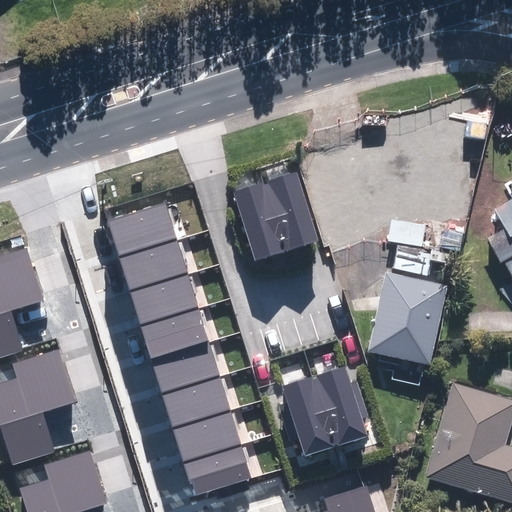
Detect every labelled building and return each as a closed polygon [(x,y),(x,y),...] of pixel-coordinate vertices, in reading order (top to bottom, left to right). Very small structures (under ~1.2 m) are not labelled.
[(469,151),(414,142),(403,207),(457,216),(469,151)] [(296,172),(266,181),(286,249),(316,240),(296,172)] [(255,258),(286,249),(266,181),(235,190),(255,258)] [(511,199),(500,208),(511,223),(511,199)] [(234,424),(163,204),(112,220),(183,440),(234,424)] [(13,311),(47,301),(30,246),(0,254),(0,350),(23,344),(13,311)] [(449,275),(393,264),(377,342),(433,354),(449,275)] [(40,413),(75,403),(58,348),(8,363),(11,373),(0,376),(0,436),(7,459),(50,446),(40,413)] [(343,366),(311,376),(333,443),(365,433),(343,366)] [(301,453),(333,443),(311,376),(280,386),(301,453)] [(511,416),(511,394),(453,380),(429,474),(511,494),(511,444),(505,443),(511,416)] [(76,511),(109,503),(92,447),(42,462),(45,472),(17,481),(26,511),(76,511)] [(194,460),(170,469),(186,511),(187,511),(210,503),(194,460)] [(372,511),(364,485),(323,498),(327,510),(318,511),(372,511)]
